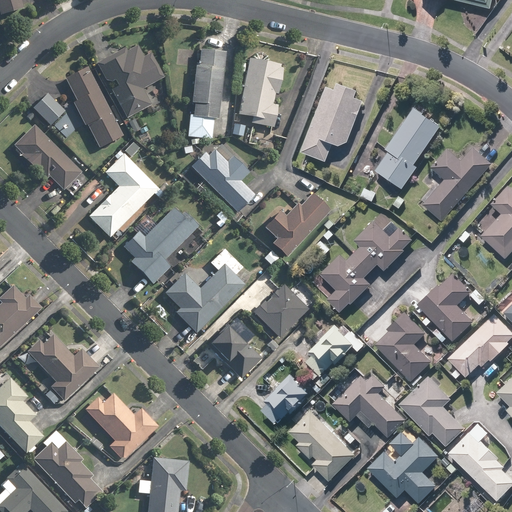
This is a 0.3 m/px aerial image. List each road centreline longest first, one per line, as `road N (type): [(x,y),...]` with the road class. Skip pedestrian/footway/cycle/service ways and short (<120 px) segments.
road 1 (residential): [(281,495),(0,202)]
road 2 (residential): [(511,110),(437,56),(207,0)]
road 3 (residential): [(129,0),(59,27),(0,81)]
